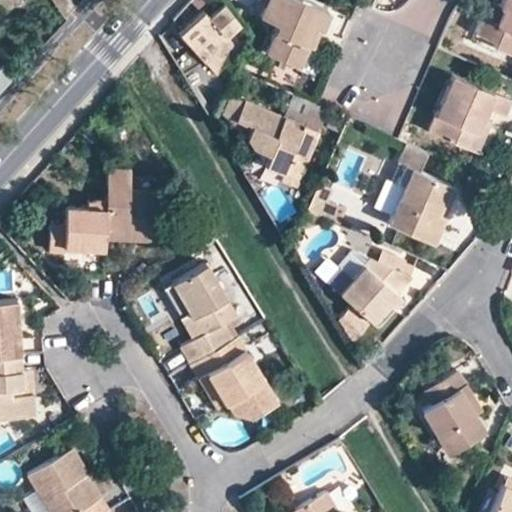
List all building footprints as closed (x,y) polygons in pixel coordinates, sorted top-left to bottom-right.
[(214,70),(228,37),(223,31),(237,19),(222,0),(221,0),(207,13),(201,7),(176,29),(203,58),(214,70)] [(265,48),(296,62),(305,44),(310,46),(327,8),(307,0),(260,0),(264,2),(259,12),(277,20),(265,48)] [(491,44),(511,52),(511,0),(496,0),(497,0),(501,3),(494,17),(486,14),(482,12),(475,28),(494,37),(491,44)] [(501,3),(497,0),(495,0),(492,0),(486,14),(494,17),(501,3)] [(205,65),(188,67),(189,83),(206,82),(205,65)] [(465,148),(478,116),(484,105),(502,113),(510,97),(453,71),(427,130),(465,148)] [(287,88),(277,111),(316,129),(326,105),(287,88)] [(272,178),(290,186),(316,129),(277,111),(243,97),(233,117),(248,125),(243,135),(245,142),(263,150),(258,162),(275,171),(272,178)] [(465,148),(475,152),(489,121),(478,116),(465,148)] [(426,149),(412,142),(403,162),(410,165),(417,168),(426,149)] [(410,165),(403,162),(395,180),(402,183),(410,165)] [(126,164),(104,163),(102,194),(101,234),(115,234),(116,227),(135,228),(135,235),(153,236),(155,185),(149,185),(125,184),(125,172),(126,164)] [(386,220),(433,240),(444,214),(436,210),(448,182),(417,168),(410,165),(402,183),(395,199),(386,220)] [(149,173),(125,172),(125,184),(149,185),(149,173)] [(402,183),(395,180),(388,177),(382,193),(395,199),(402,183)] [(344,206),(326,198),(331,186),(317,180),(306,206),(338,220),(344,206)] [(436,210),(444,214),(457,186),(448,182),(436,210)] [(100,242),(101,234),(102,194),(85,193),(85,201),(61,200),(61,220),(46,219),(45,244),(62,244),(62,240),(100,242)] [(332,289),(365,320),(393,289),(405,274),(371,244),(345,275),(332,289)] [(166,274),(185,305),(197,325),(175,338),(185,355),(229,329),(220,313),(231,306),(200,255),(166,274)] [(332,289),(345,275),(334,265),(322,279),(332,289)] [(177,310),(185,305),(166,274),(158,279),(177,310)] [(393,289),(365,320),(373,327),(400,295),(393,289)] [(5,308),(13,307),(12,292),(0,293),(0,348),(16,347),(14,317),(5,317),(5,308)] [(14,317),(13,307),(5,308),(5,317),(14,317)] [(234,326),(229,329),(185,355),(193,368),(202,363),(220,393),(234,384),(247,407),(273,391),(234,326)] [(17,366),(16,347),(0,348),(0,411),(30,410),(28,388),(18,388),(5,389),(4,367),(17,366)] [(202,363),(193,368),(210,398),(220,393),(202,363)] [(471,400),(476,397),(457,363),(423,383),(432,399),(423,406),(449,452),(476,437),(483,421),(471,400)] [(18,388),(17,366),(4,367),(5,389),(18,388)] [(234,384),(220,393),(225,403),(247,407),(234,384)] [(99,492),(94,495),(87,499),(74,477),(81,473),(86,470),(70,443),(26,469),(51,511),(97,511),(105,508),(107,506),(99,492)] [(86,470),(81,473),(74,477),(87,499),(94,495),(99,492),(86,470)] [(511,479),(502,475),(499,481),(511,487),(511,479)] [(486,510),(490,511),(511,511),(511,487),(499,481),(486,510)] [(323,487),(293,505),(296,511),(342,511),(340,507),(335,509),(323,487)]
